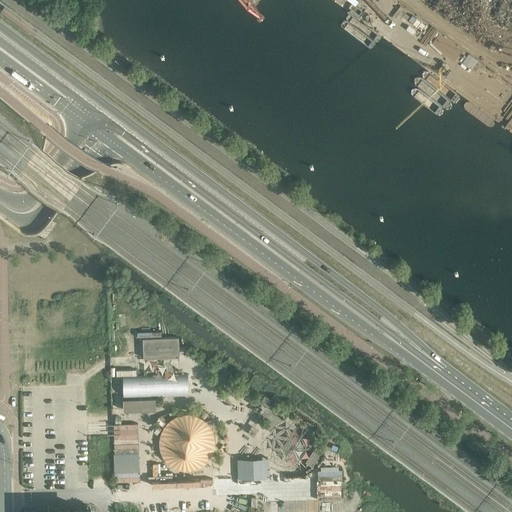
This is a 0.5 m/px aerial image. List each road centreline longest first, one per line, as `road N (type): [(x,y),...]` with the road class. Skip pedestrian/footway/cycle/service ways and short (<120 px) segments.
road 1 (secondary): [(511,415),(0,26)]
road 2 (secondary): [(416,354),(98,117)]
road 3 (secondary): [(97,133),(330,305),(416,354)]
road 4 (tertiary): [(0,212),(23,222),(39,215),(97,133)]
road 5 (secondary): [(98,117),(0,43)]
road 6 (tertiary): [(84,124),(30,196),(0,196)]
road 7 (secondary): [(416,354),(511,427)]
